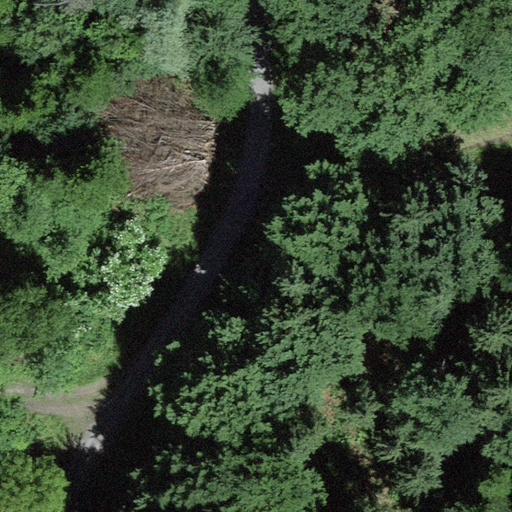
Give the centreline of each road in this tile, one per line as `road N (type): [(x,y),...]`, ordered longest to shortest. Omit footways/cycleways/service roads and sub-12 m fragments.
road 1 (track): [(243,0),(260,165),(62,511)]
road 2 (track): [(260,165),(511,126)]
road 3 (track): [(0,400),(137,391)]
